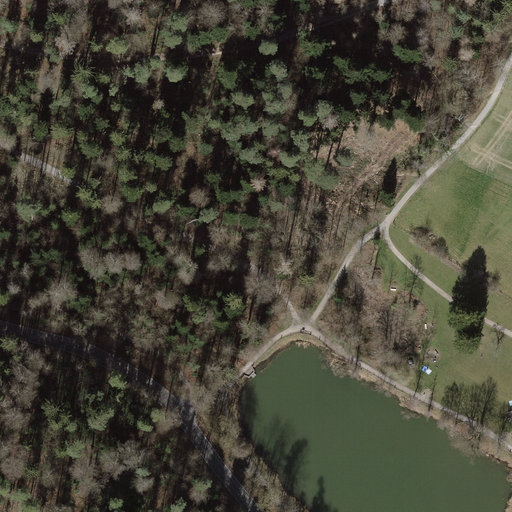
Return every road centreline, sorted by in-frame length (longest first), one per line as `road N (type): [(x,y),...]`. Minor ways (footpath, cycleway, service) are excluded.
road 1 (track): [(0,43),(38,52),(207,54),(391,0)]
road 2 (track): [(0,141),(256,271),(276,285),(304,328)]
road 3 (track): [(511,58),(484,116),(361,237),(304,328)]
road 4 (residential): [(255,511),(154,389),(92,352),(0,327)]
road 5 (track): [(200,405),(152,347),(0,282)]
road 6 (track): [(304,328),(511,448)]
road 7 (track): [(511,334),(448,297),(377,229)]
road 8 (track): [(286,511),(248,461),(219,400)]
